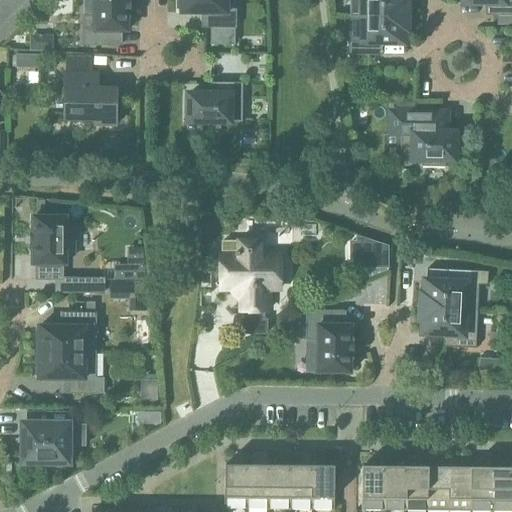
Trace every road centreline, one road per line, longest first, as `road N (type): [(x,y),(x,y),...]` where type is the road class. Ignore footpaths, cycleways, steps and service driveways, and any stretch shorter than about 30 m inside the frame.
road 1 (residential): [(385,399),(240,399),(60,496)]
road 2 (residential): [(434,16),(493,59),(476,98),(448,98),(434,84)]
road 3 (residential): [(511,399),(385,399)]
